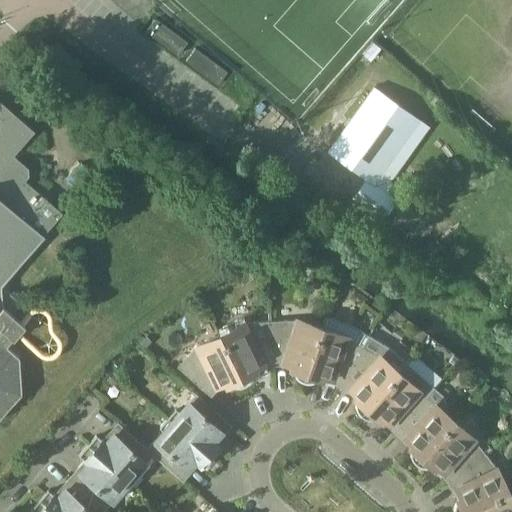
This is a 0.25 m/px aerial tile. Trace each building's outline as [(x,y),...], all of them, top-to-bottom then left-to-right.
[(178,55),(187,42),(155,18),(146,31),(178,55)] [(369,59),(379,48),(372,41),(361,53),(369,59)] [(218,84),(227,71),(195,48),(186,61),(218,84)] [(374,185),(417,122),(419,120),(374,87),(328,151),(366,179),(352,198),(382,220),(396,200),(393,198),(374,185)] [(79,122),(72,115),(55,99),(48,107),(64,123),(72,129),(79,122)] [(0,417),(21,393),(19,357),(6,346),(24,325),(7,310),(18,298),(1,283),(29,251),(61,214),(62,213),(25,180),(29,176),(28,172),(28,168),(14,155),(34,131),(0,101),(0,417)] [(100,153),(117,135),(99,119),(83,137),(100,153)] [(262,257),(251,257),(251,268),(262,268),(262,257)] [(375,299),(371,305),(380,311),(384,305),(375,299)] [(270,321),(272,362),(283,361),(293,365),(292,368),(293,369),(293,371),(294,374),(295,376),(297,378),(298,380),(300,381),(303,382),(321,328),(297,319),(270,321)] [(242,323),(219,334),(244,386),(246,385),(248,383),(250,381),(251,379),(252,376),(253,374),(253,371),(254,371),(252,367),(261,363),(272,362),(270,321),(242,323)] [(362,346),(361,345),(346,336),(321,328),(303,382),(305,383),(308,383),(310,383),(313,382),(315,381),(317,380),(319,378),(320,378),(321,375),(331,378),(340,383),(362,346)] [(144,334),(138,340),(146,347),(151,341),(144,334)] [(244,386),(219,334),(196,345),(177,367),(208,394),(216,385),(225,381),(227,384),(228,383),(230,385),(232,386),(235,387),(237,387),(239,387),(242,387),(244,386)] [(367,335),(361,345),(362,346),(340,383),(350,389),(358,396),(355,399),(356,399),(355,402),(355,404),(355,407),(356,409),(357,412),(358,414),(360,415),(406,364),(387,347),(367,335)] [(453,355),(448,361),(452,364),(457,358),(453,355)] [(112,356),(106,362),(117,371),(122,365),(112,356)] [(104,363),(96,373),(105,380),(113,371),(104,363)] [(380,416),(396,430),(433,388),(406,364),(360,415),(362,417),(364,418),(367,419),(369,419),(372,419),(374,419),(377,418),(378,419),(380,416)] [(413,462),(415,464),(453,421),(443,412),(444,410),(445,408),(445,405),(445,401),(444,398),(442,396),(433,388),(396,430),(413,444),(410,447),(411,448),(410,450),(410,453),(410,455),(411,458),(412,460),(413,462)] [(176,409),(168,418),(213,458),(221,448),(216,443),(214,440),(229,423),(192,390),(190,392),(194,395),(179,412),(176,409)] [(145,444),(144,445),(143,446),(157,457),(156,458),(180,478),(195,461),(198,464),(198,463),(204,468),(213,458),(168,418),(160,427),(163,430),(149,447),(145,444)] [(443,471),(450,479),(484,453),(472,438),(453,421),(415,464),(417,465),(419,467),(422,467),(424,468),(427,468),(429,467),(432,466),(433,467),(435,464),(443,471)] [(143,446),(144,445),(120,425),(105,442),(102,439),(101,440),(96,435),(87,445),(132,485),(140,476),(137,473),(151,456),(155,459),(156,458),(157,457),(143,446)] [(86,463),(71,480),(105,509),(121,491),(124,494),(132,485),(87,445),(79,455),(84,460),(83,460),(86,463)] [(454,511),(465,511),(507,491),(496,469),(484,453),(450,479),(456,488),(461,497),(457,499),(458,500),(456,502),(455,505),(454,507),(454,509),(454,511)] [(39,500),(52,511),(102,511),(105,509),(71,480),(56,497),(54,494),(53,495),(48,490),(39,500)] [(511,511),(511,501),(507,491),(465,511),(511,511)] [(52,511),(39,500),(30,510),(32,511),(52,511)] [(162,502),(158,507),(164,511),(168,507),(162,502)]
